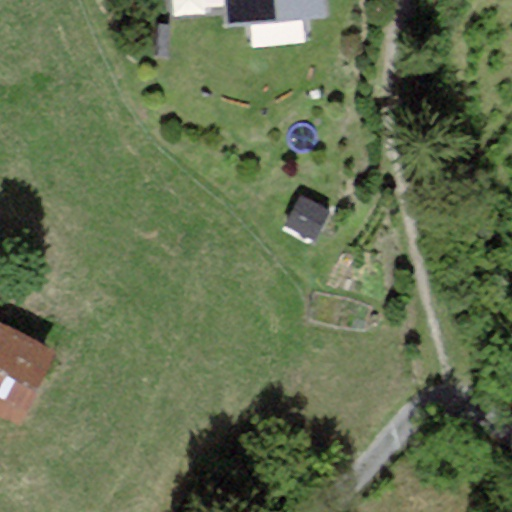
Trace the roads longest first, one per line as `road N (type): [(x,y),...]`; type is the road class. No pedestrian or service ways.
road 1 (track): [(396,0),(401,222),(446,372)]
road 2 (track): [(446,372),(323,511)]
